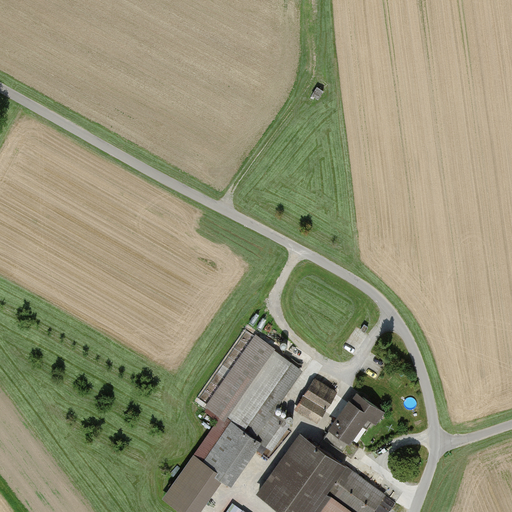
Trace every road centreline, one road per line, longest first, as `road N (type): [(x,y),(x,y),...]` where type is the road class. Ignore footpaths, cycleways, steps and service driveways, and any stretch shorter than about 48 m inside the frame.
road 1 (unclassified): [(0,88),(372,293),(401,327),(433,414),(435,445),(415,511)]
road 2 (track): [(223,209),(311,80)]
